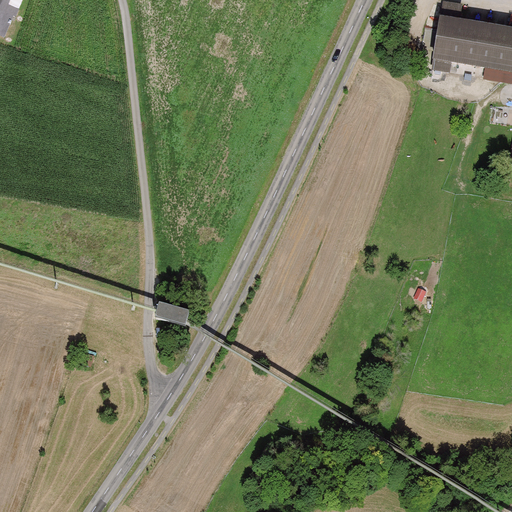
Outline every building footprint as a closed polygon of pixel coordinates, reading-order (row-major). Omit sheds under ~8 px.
[(0,0),(0,35),(4,37),(13,16),(16,17),(19,9),(9,4),(11,0),(0,0)] [(440,17),(460,20),(463,3),(443,0),(440,17)] [(511,29),(460,20),(440,17),(431,70),(449,73),(451,63),(485,69),(484,78),(511,83),(511,29)] [(426,292),(418,289),(414,299),(422,302),(426,292)] [(160,306),(156,319),(184,326),(188,313),(160,306)] [(81,351),(77,361),(90,366),(94,356),(81,351)]
